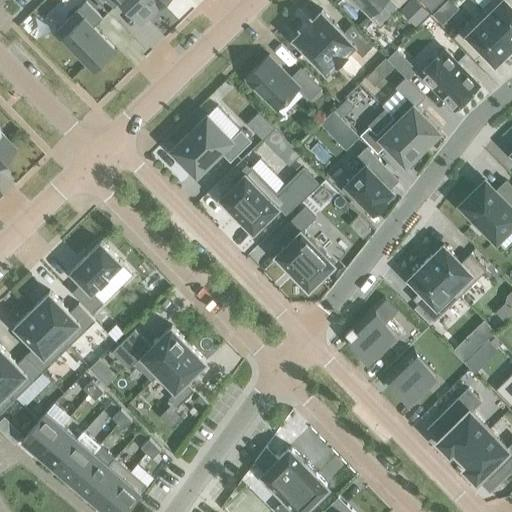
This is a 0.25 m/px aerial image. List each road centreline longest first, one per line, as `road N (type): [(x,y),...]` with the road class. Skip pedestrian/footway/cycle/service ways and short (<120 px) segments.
road 1 (residential): [(305,339),(482,115),(511,91)]
road 2 (residential): [(101,156),(107,198),(276,371)]
road 3 (residential): [(305,339),(135,165),(101,156)]
road 4 (residential): [(471,511),(305,339)]
road 5 (residential): [(256,0),(101,156)]
road 6 (residential): [(276,371),(413,511)]
road 7 (residential): [(174,511),(276,371)]
road 8 (residential): [(101,156),(0,252)]
road 9 (residential): [(0,63),(101,156)]
